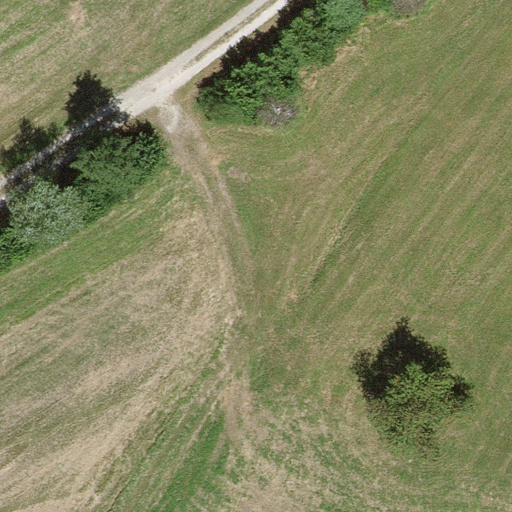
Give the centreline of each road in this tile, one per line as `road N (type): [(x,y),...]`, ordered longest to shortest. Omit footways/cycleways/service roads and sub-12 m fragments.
road 1 (track): [(134,511),(242,337),(251,241),(160,90)]
road 2 (track): [(276,0),(0,207)]
